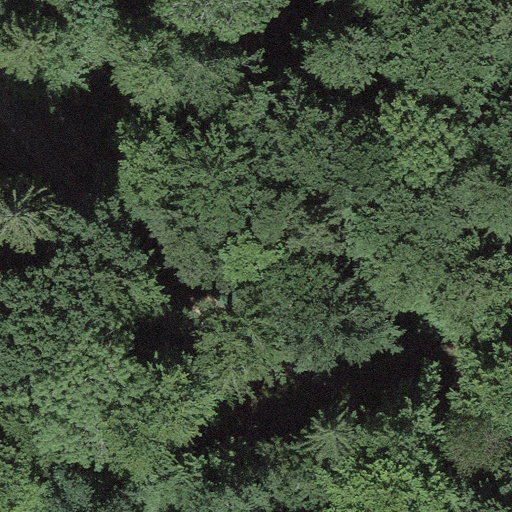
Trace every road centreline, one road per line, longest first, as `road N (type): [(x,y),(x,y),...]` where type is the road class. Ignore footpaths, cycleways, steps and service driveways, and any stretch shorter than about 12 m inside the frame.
road 1 (track): [(275,511),(233,329),(0,91)]
road 2 (track): [(434,511),(511,358)]
